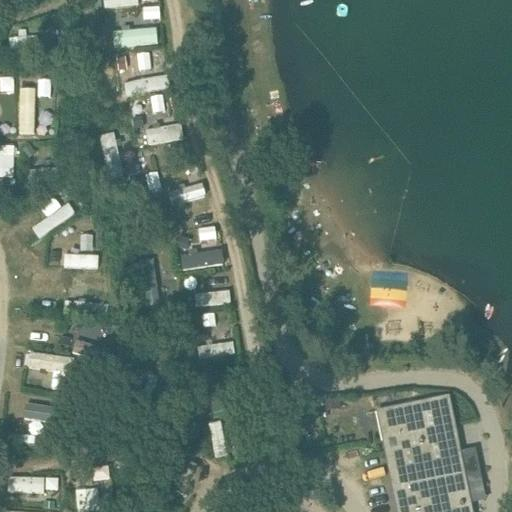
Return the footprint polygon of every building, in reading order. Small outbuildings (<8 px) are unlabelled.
[(144,7),(145,20),(161,18),(160,6),(144,7)] [(114,30),(115,46),(159,44),(159,28),(114,30)] [(38,48),(38,35),(11,34),(10,47),(38,48)] [(51,97),(51,79),(38,79),(38,96),(51,97)] [(20,89),(19,134),(35,134),(36,89),(20,89)] [(148,144),(184,140),(182,125),(146,129),(148,144)] [(110,178),(124,175),(115,132),(101,135),(110,178)] [(30,146),(22,152),(28,159),(35,153),(30,146)] [(131,185),(139,183),(138,176),(130,178),(131,185)] [(203,183),(169,191),(172,204),(206,196),(203,183)] [(70,196),(63,187),(57,191),(64,200),(70,196)] [(77,217),(70,203),(60,208),(56,199),(42,206),(48,218),(33,225),(38,235),(77,217)] [(216,227),(199,228),(200,241),(216,240),(216,227)] [(81,235),(81,251),(93,250),(93,235),(81,235)] [(177,246),(185,251),(190,243),(181,238),(177,246)] [(182,253),(182,269),(224,267),(223,251),(182,253)] [(64,267),(98,268),(99,254),(65,254),(64,267)] [(150,302),(160,300),(157,277),(147,279),(150,302)] [(103,300),(104,288),(87,288),(86,300),(103,300)] [(195,293),(195,306),(231,304),(230,291),(195,293)] [(74,303),(65,302),(64,312),(72,313),(74,303)] [(210,341),(208,330),(199,332),(200,343),(210,341)] [(61,337),(59,348),(70,350),(72,339),(61,337)] [(72,353),(105,363),(109,350),(76,339),(72,353)] [(200,358),(235,355),(234,343),(199,346),(200,358)] [(53,387),(68,388),(70,356),(26,353),(25,368),(54,370),(53,387)] [(206,420),(245,412),(237,372),(198,380),(206,420)] [(317,399),(309,398),(307,406),(317,407),(317,406),(323,407),(325,399),(317,398),(317,399)] [(341,411),(340,398),(325,400),(326,412),(341,411)] [(469,506),(447,399),(379,412),(385,441),(396,439),(399,449),(387,452),(393,480),(402,479),(407,502),(398,504),(399,511),(458,511),(457,508),(469,506)] [(25,405),(25,421),(51,421),(51,405),(25,405)] [(229,421),(232,432),(247,428),(244,417),(229,421)] [(211,423),(215,457),(227,456),(223,421),(211,423)] [(190,463),(179,482),(187,487),(197,468),(190,463)] [(45,493),(45,478),(9,477),(9,493),(45,493)] [(78,511),(98,511),(97,489),(77,490),(78,511)]
